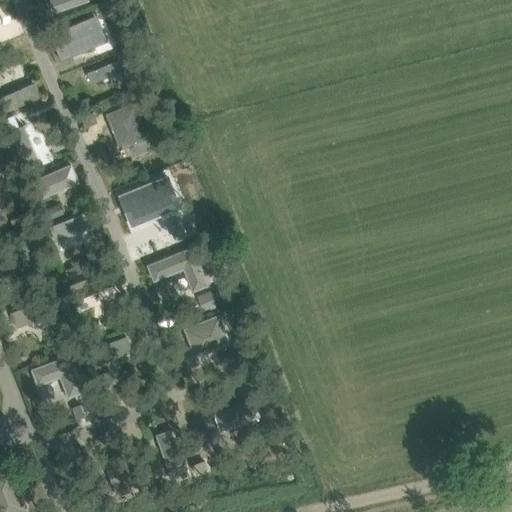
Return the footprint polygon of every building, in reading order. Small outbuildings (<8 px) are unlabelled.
[(88,0),(50,0),(54,12),(89,0),(88,0)] [(93,13),(55,27),(60,41),(98,27),(93,13)] [(118,60),(88,72),(93,82),(121,71),(122,71),(118,60)] [(35,81),(5,95),(11,108),(41,94),(35,81)] [(134,103),(107,114),(120,148),(148,137),(134,103)] [(93,110),(80,115),(85,127),(98,122),(93,110)] [(23,126),(12,131),(25,161),(37,156),(25,125),(23,126)] [(71,165),(34,181),(41,198),(78,182),(71,165)] [(0,207),(13,203),(0,169),(0,207)] [(166,170),(123,189),(136,218),(178,199),(166,170)] [(61,204),(44,210),(48,219),(64,212),(61,204)] [(84,212),(51,226),(56,241),(57,241),(92,226),(86,211),(84,212)] [(0,264),(32,252),(26,238),(0,248),(0,264)] [(208,285),(192,247),(148,265),(154,280),(184,268),(193,291),(208,285)] [(107,269),(70,285),(76,299),(113,284),(114,284),(108,269),(107,269)] [(213,290),(200,296),(206,311),(219,306),(213,290)] [(12,312),(6,314),(12,329),(18,327),(50,314),(44,299),(12,312)] [(229,342),(218,315),(185,329),(196,356),(229,342)] [(125,336),(91,349),(97,364),(131,351),(133,350),(127,335),(125,336)] [(83,391),(70,355),(32,369),(38,385),(60,376),(68,397),(83,391)] [(254,401),(215,415),(221,430),(222,432),(260,417),(254,401)] [(80,405),(72,407),(76,419),(84,416),(80,405)] [(157,435),(173,481),(188,475),(172,430),(157,435)] [(120,454),(105,459),(117,495),(132,490),(120,454)] [(205,461),(192,465),(195,473),(208,469),(205,461)] [(0,511),(27,511),(11,468),(0,471),(0,511)]
